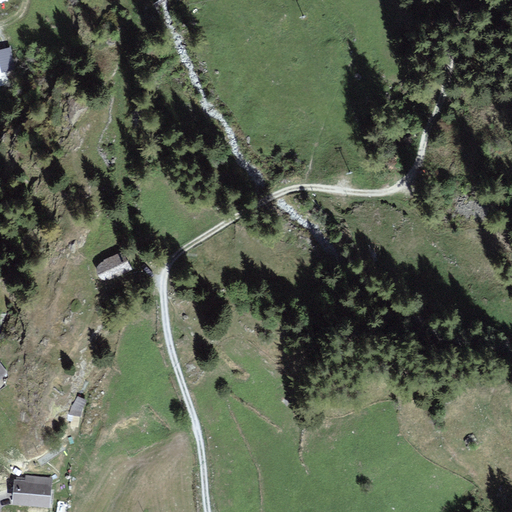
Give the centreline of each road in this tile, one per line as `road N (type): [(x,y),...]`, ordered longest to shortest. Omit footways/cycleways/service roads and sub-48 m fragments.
road 1 (track): [(303,186),(205,237),(166,269),(168,337),(204,474)]
road 2 (track): [(463,0),(448,78),(414,179),(363,194),(303,186)]
road 3 (track): [(148,265),(127,226),(120,63),(141,13),(132,0)]
